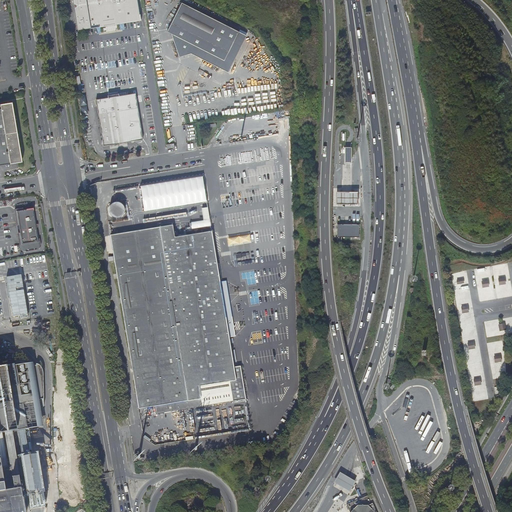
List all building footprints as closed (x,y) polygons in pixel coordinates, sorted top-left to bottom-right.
[(107,25),(140,19),(137,0),(72,0),(77,30),(107,25)] [(224,60),(238,31),(239,31),(182,2),(167,31),(171,33),(175,34),(178,46),(181,53),(186,52),(199,47),(224,60)] [(178,46),(176,46),(179,57),(191,53),(228,72),(247,35),(239,31),(238,31),(224,60),(199,47),(186,52),(181,53),(178,46)] [(239,52),(230,73),(233,74),(242,54),(239,52)] [(103,145),(143,139),(135,93),(119,96),(113,96),(108,97),(96,99),(103,145)] [(20,150),(15,124),(12,102),(0,104),(0,165),(11,164),(9,152),(20,150)] [(22,162),(20,150),(9,152),(11,164),(22,162)] [(347,192),(336,192),(336,204),(347,204),(358,204),(357,192),(347,192)] [(33,207),(17,210),(22,244),(38,241),(33,207)] [(117,223),(107,224),(104,229),(107,250),(113,250),(114,256),(109,257),(109,261),(115,260),(140,409),(156,406),(157,414),(247,399),(246,395),(241,366),(235,367),(229,336),(236,335),(234,321),(230,296),(227,282),(220,283),(212,232),(175,237),(173,225),(125,233),(124,228),(118,229),(117,223)] [(359,224),(337,224),(337,237),(359,237),(359,224)] [(250,233),(227,236),(228,245),(251,242),(250,233)] [(504,265),(495,266),(495,268),(493,269),(494,277),(505,275),(504,265)] [(53,355),(47,347),(44,347),(50,356),(53,355)] [(0,431),(0,432),(3,431),(3,433),(6,432),(13,431),(18,430),(25,429),(39,427),(35,400),(42,399),(43,405),(43,406),(44,406),(44,407),(44,406),(46,396),(46,392),(46,390),(45,384),(44,377),(43,370),(41,366),(40,365),(38,364),(36,364),(37,365),(29,366),(29,363),(0,367),(0,431)] [(478,398),(485,396),(484,389),(477,391),(478,398)] [(29,454),(25,429),(18,430),(22,455),(29,454)] [(20,474),(13,431),(6,432),(12,466),(13,476),(20,474)] [(0,511),(44,511),(46,502),(45,492),(38,452),(29,454),(22,455),(25,474),(20,474),(13,476),(12,466),(6,467),(2,468),(1,459),(0,458),(0,511)] [(356,482),(340,472),(334,483),(350,493),(356,482)] [(375,511),(369,496),(346,505),(349,511),(375,511)]
